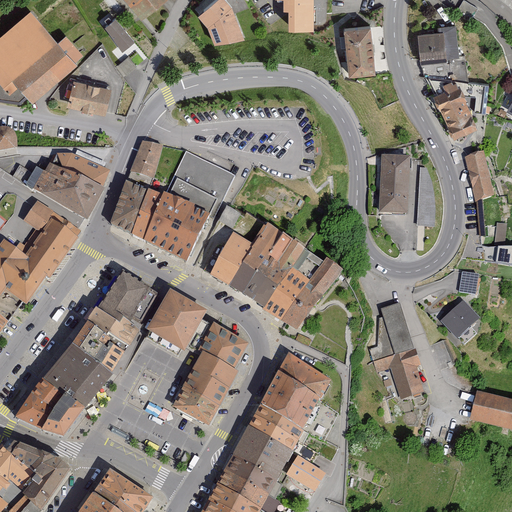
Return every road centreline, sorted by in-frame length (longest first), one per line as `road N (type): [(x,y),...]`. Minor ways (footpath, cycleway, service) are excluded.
road 1 (residential): [(396,0),(401,73),(454,198),(447,247),(426,267),(396,271),(366,253),(356,232),(348,130),(328,99),(303,81),(240,78),(182,90),(157,103),(135,138)]
road 2 (residential): [(94,234),(247,321),(261,339),(254,381),(185,494)]
road 3 (residential): [(94,234),(0,370)]
road 4 (residential): [(135,138),(95,124),(0,114)]
road 5 (residential): [(184,0),(133,112)]
